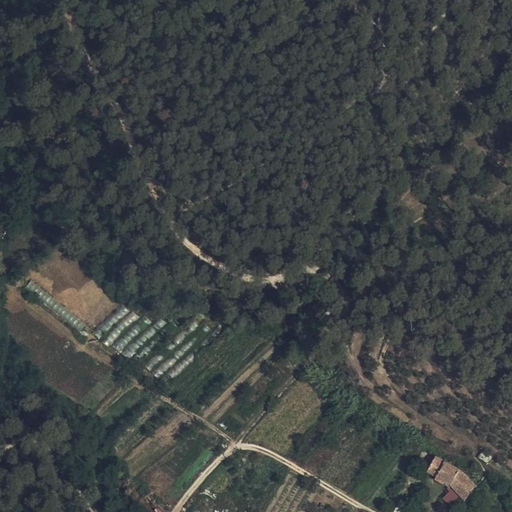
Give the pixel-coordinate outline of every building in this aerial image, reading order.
[(97,331),(115,352),(143,328),(137,322),(133,325),(127,318),(130,315),(124,308),(97,331)] [(146,360),(156,377),(176,365),(166,349),(146,360)] [(426,473),(469,497),(480,478),(436,454),(426,473)] [(452,511),(461,502),(426,475),(421,485),(429,493),(427,495),(431,499),(433,497),(438,500),(435,504),(436,505),(429,511),(444,511),(447,509),(450,511),(452,511)] [(426,511),(401,499),(395,511),(426,511)]
